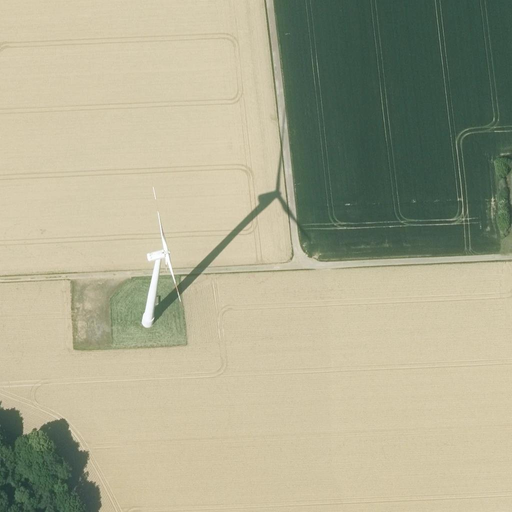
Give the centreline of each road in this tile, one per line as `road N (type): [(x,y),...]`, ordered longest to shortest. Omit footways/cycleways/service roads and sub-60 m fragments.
road 1 (track): [(299,266),(0,280)]
road 2 (track): [(268,0),(299,266)]
road 3 (track): [(299,266),(511,256)]
